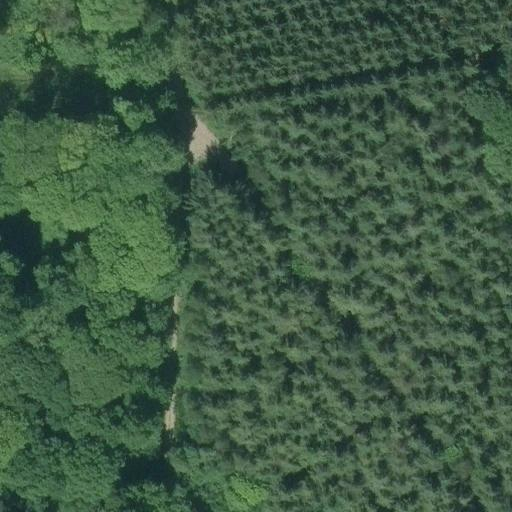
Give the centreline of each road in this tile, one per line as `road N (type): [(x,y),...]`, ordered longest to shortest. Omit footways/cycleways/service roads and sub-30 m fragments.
road 1 (track): [(168,511),(173,0)]
road 2 (track): [(176,98),(475,511)]
